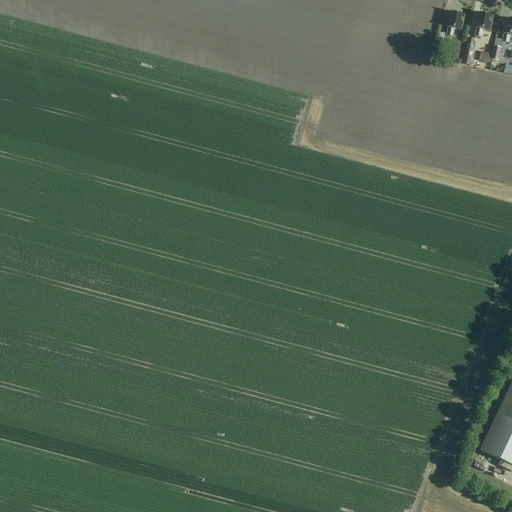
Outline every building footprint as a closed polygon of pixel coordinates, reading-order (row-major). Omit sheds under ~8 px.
[(460,31),(464,15),(450,13),(447,28),(448,28),(447,36),(452,37),(454,30),(460,31)] [(490,31),(493,16),(479,14),(477,29),(478,29),(476,36),(482,37),(483,30),(490,31)] [(511,34),(511,19),(507,18),(504,33),(505,33),(503,42),(509,43),(511,34)] [(469,65),(474,39),(467,37),(462,64),(469,65)] [(498,62),(501,48),(493,47),(490,60),(498,62)] [(489,63),(491,54),(481,52),(479,61),(489,63)] [(459,66),(459,76),(468,76),(467,66),(459,66)] [(511,381),(497,414),(479,451),(511,466),(511,381)]
